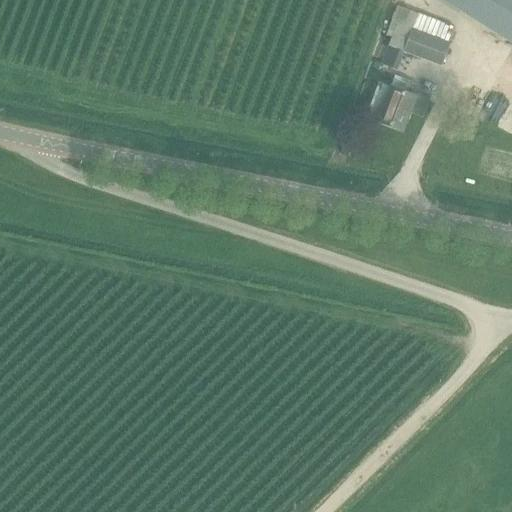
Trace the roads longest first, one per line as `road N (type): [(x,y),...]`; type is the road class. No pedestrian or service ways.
road 1 (unclassified): [(13,137),(72,174),(511,318)]
road 2 (tertiary): [(511,237),(13,137)]
road 3 (track): [(498,317),(464,372),(324,511)]
